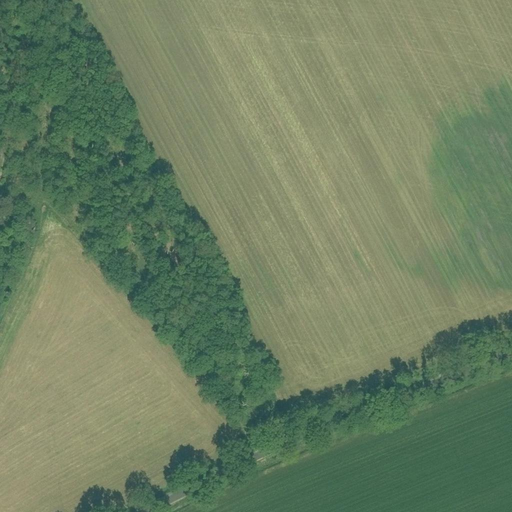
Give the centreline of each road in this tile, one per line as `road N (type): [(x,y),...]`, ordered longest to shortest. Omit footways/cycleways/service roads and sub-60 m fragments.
road 1 (tertiary): [(144,511),(196,482),(511,353)]
road 2 (track): [(0,162),(15,71),(44,0)]
